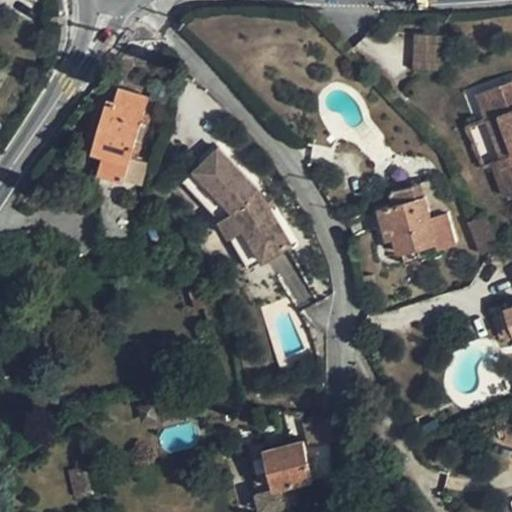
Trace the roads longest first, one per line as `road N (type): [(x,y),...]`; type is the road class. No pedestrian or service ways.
road 1 (residential): [(343,323),(333,239),(293,162),(165,30),(146,0)]
road 2 (residential): [(343,323),(442,511)]
road 3 (residential): [(344,511),(343,323)]
road 4 (tertiary): [(80,64),(0,183)]
